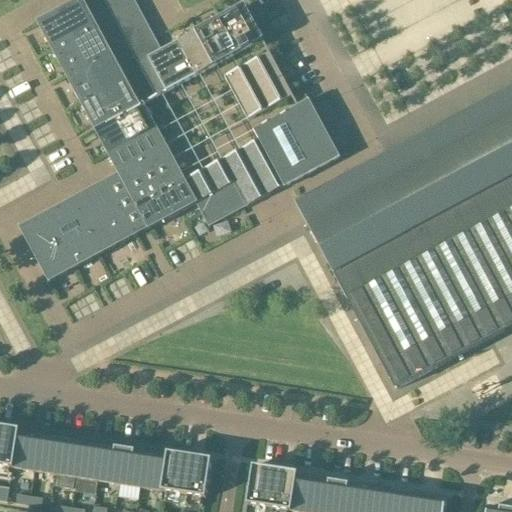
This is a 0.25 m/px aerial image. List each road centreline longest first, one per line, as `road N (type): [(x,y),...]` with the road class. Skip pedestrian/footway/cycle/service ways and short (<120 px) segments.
road 1 (residential): [(39,393),(80,363),(300,247),(387,410),(385,447)]
road 2 (residential): [(237,424),(39,393)]
road 3 (residential): [(289,0),(372,151)]
road 4 (residential): [(511,74),(372,151)]
road 5 (residential): [(385,447),(237,424)]
road 6 (residential): [(0,101),(41,177),(0,199)]
